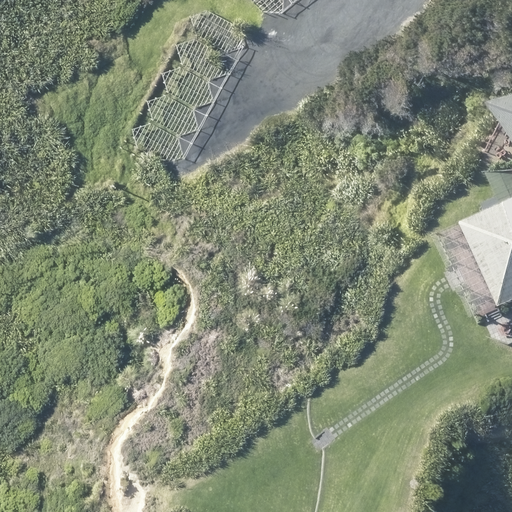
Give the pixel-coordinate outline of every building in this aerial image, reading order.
[(186,0),(189,10),(223,25),(245,18),(235,0),(186,0)] [(170,18),(175,38),(209,53),(231,46),(221,27),(187,12),(170,18)] [(153,46),(159,66),(192,81),(215,74),(204,55),(171,40),(153,46)] [(140,76),(146,96),(179,111),(201,105),(191,85),(158,70),(140,76)] [(126,105),(132,125),(165,140),(187,133),(177,113),(144,98),(126,105)] [(511,190),(475,209),(511,279),(511,190)]
